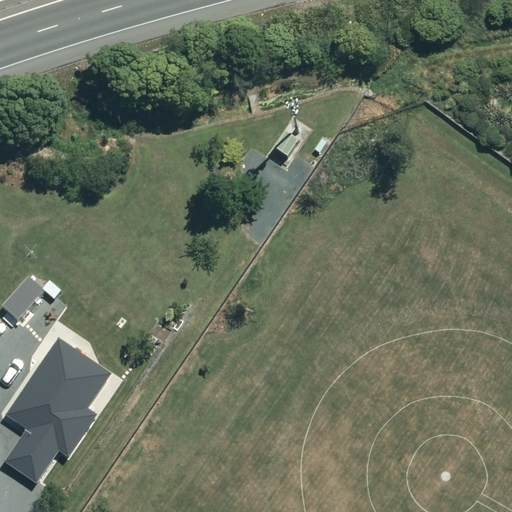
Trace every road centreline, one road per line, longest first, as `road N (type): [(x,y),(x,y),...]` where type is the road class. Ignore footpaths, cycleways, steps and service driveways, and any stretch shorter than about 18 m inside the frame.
road 1 (track): [(305,164),(69,511)]
road 2 (trunk): [(132,0),(0,42)]
